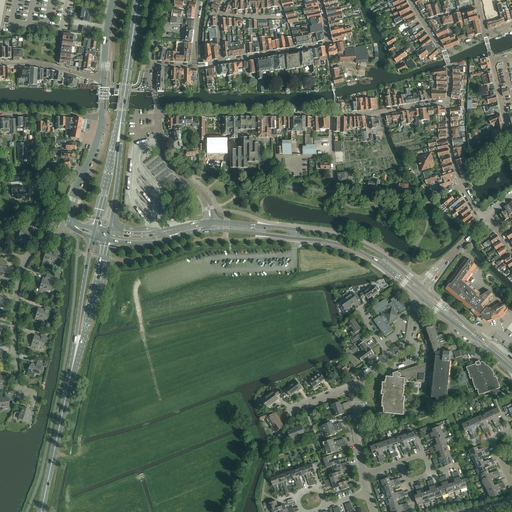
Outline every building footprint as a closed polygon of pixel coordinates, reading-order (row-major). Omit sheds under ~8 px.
[(258,0),(249,0),(250,6),(254,6),(254,9),(254,14),(258,14),(258,9),(258,5),(258,0)] [(389,4),(388,4),(389,7),(390,9),(391,8),(407,1),(406,0),(396,0),(389,4)] [(208,1),(208,3),(212,5),(211,8),(212,8),(212,9),(215,10),(216,11),(216,10),(217,10),(218,10),(220,6),(210,2),(208,1)] [(306,3),(305,3),(307,9),(310,9),(319,7),(317,2),(317,1),(306,3)] [(407,1),(391,8),(392,11),(397,9),(398,11),(409,5),(407,1)] [(417,6),(421,12),(426,9),(424,7),(422,3),(417,6)] [(437,3),(431,5),(434,17),(440,15),(440,13),(437,3)] [(502,3),(497,4),(500,14),(503,13),(504,18),(505,23),(511,20),(508,9),(503,11),(502,3)] [(226,5),(223,12),(229,14),(232,14),(232,13),(232,9),(233,9),(233,10),(233,7),(227,5),(226,5)] [(327,11),(326,11),(328,15),(337,13),(342,12),(342,10),(349,8),(350,9),(351,6),(351,5),(347,6),(339,8),(336,9),(326,11),(327,11)] [(398,11),(393,13),(393,14),(394,16),(399,14),(401,16),(412,11),(409,5),(398,11)] [(428,6),(425,6),(427,11),(428,14),(430,18),(434,17),(431,5),(428,6)] [(82,7),(81,18),(83,18),(83,21),(90,22),(92,9),(82,7)] [(467,11),(462,13),(464,19),(477,15),(476,9),(467,11)] [(172,14),(172,17),(181,18),(182,16),(183,11),(173,10),(173,12),(172,14)] [(337,13),(328,15),(329,22),(343,19),(342,12),(337,13)] [(402,17),(394,21),(396,24),(403,21),(402,20),(403,20),(404,22),(415,17),(412,12),(402,17)] [(460,13),(454,15),(455,19),(456,24),(458,23),(462,22),(463,22),(460,13)] [(446,17),(441,18),(443,25),(448,24),(454,22),(453,20),(455,19),(454,15),(452,15),(446,17)] [(477,15),(464,19),(465,23),(469,22),(472,22),(478,20),(477,15)] [(302,26),(296,27),(297,30),(302,29),(307,28),(310,27),(323,24),(321,17),(311,19),(312,23),(309,24),(306,25),(302,26)] [(405,22),(399,25),(401,28),(403,27),(405,27),(407,28),(408,28),(411,27),(419,23),(416,17),(405,23),(405,22)] [(211,18),(208,23),(211,23),(211,26),(212,29),(209,29),(210,38),(215,38),(217,38),(216,29),(216,26),(216,18),(211,18)] [(487,23),(486,23),(488,30),(488,29),(499,26),(505,23),(504,18),(501,19),(501,20),(496,21),(487,23)] [(183,25),(182,29),(186,29),(194,30),(194,29),(195,20),(185,19),(183,19),(183,25)] [(252,21),(244,20),(244,25),(244,29),(244,31),(245,31),(249,31),(249,34),(249,36),(252,36),(253,36),(253,29),(252,29),(252,21)] [(428,22),(435,33),(443,29),(442,28),(439,29),(438,27),(435,23),(434,20),(428,22)] [(478,20),(472,22),(473,28),(475,35),(481,34),(481,32),(478,20)] [(276,21),(269,21),(270,30),(277,29),(276,23),(276,21)] [(406,30),(402,32),(403,35),(405,38),(409,35),(409,36),(422,28),(419,23),(411,27),(406,30)] [(311,31),(305,32),(305,34),(311,33),(312,34),(316,33),(324,32),(324,31),(323,24),(310,27),(311,31)] [(331,29),(330,30),(332,36),(351,31),(352,30),(351,27),(348,28),(344,29),(343,26),(331,29)] [(443,29),(435,33),(439,39),(448,34),(447,34),(449,33),(447,27),(444,29),(443,29)] [(468,27),(466,27),(466,29),(468,38),(475,36),(475,35),(473,28),(473,27),(469,29),(468,27)] [(281,33),(278,34),(281,49),(287,48),(285,38),(284,37),(285,37),(283,30),(283,28),(280,29),(281,30),(281,33)] [(186,29),(185,41),(192,42),(194,30),(186,29)] [(423,29),(410,37),(411,39),(412,40),(414,41),(416,39),(417,39),(418,38),(426,32),(425,32),(423,29)] [(298,34),(293,35),(293,36),(296,47),(312,43),(311,36),(312,36),(312,34),(311,33),(305,34),(304,34),(301,35),(300,33),(300,30),(297,31),(298,34)] [(351,31),(332,36),(334,43),(343,40),(342,38),(353,35),(351,31)] [(316,38),(313,38),(313,43),(317,42),(324,41),(325,39),(324,32),(316,33),(316,34),(315,34),(316,38)] [(416,39),(414,41),(416,43),(419,40),(421,43),(429,38),(426,32),(418,38),(417,39),(416,39)] [(274,41),(272,41),(273,50),(275,50),(281,49),(278,34),(278,33),(276,33),(276,34),(277,40),(274,41)] [(456,40),(442,44),(445,49),(459,44),(458,42),(466,39),(465,33),(460,35),(459,34),(457,35),(457,36),(455,37),(456,40)] [(448,34),(439,39),(442,44),(456,40),(455,37),(457,36),(457,35),(456,34),(454,35),(453,34),(449,36),(448,34)] [(288,38),(285,38),(287,48),(287,49),(294,48),(291,37),(288,38)] [(394,37),(386,42),(388,46),(396,41),(394,37)] [(256,38),(253,38),(254,53),(256,53),(258,53),(261,52),(259,38),(256,38)] [(422,47),(417,51),(418,52),(432,42),(433,42),(429,38),(421,43),(420,44),(422,47)] [(215,43),(211,43),(211,48),(212,48),(213,60),(219,59),(217,42),(215,43)] [(343,42),(336,44),(337,49),(339,54),(339,55),(338,55),(339,62),(356,61),(356,63),(368,62),(368,60),(368,58),(367,46),(356,48),(346,49),(345,50),(343,42)] [(418,52),(417,53),(421,60),(428,56),(436,48),(432,42),(418,52)] [(334,44),(328,46),(330,56),(339,54),(337,49),(336,49),(335,44),(334,44)] [(325,47),(318,49),(321,66),(324,65),(325,64),(324,61),(323,60),(327,60),(326,56),(325,47)] [(436,48),(428,56),(431,60),(440,53),(436,48)] [(160,49),(157,61),(164,61),(167,49),(160,49)] [(318,49),(312,50),(315,66),(321,66),(318,49)] [(302,53),(300,53),(301,67),(305,67),(312,66),(312,74),(314,74),(314,77),(317,76),(317,73),(316,67),(315,68),(315,66),(312,50),(308,51),(302,53)] [(403,50),(393,58),(397,63),(407,56),(408,55),(407,53),(406,54),(403,50)] [(83,68),(83,70),(90,71),(92,55),(93,52),(86,51),(85,55),(83,68)] [(176,62),(184,63),(184,62),(185,53),(176,52),(176,62)] [(286,56),(287,69),(287,71),(289,70),(297,69),(301,68),(301,67),(300,53),(294,54),(289,55),(286,56)] [(279,57),(273,58),(273,71),(275,71),(281,70),(287,69),(286,56),(279,57)] [(60,61),(60,64),(66,65),(66,66),(70,66),(71,59),(60,57),(60,58),(60,61)] [(265,59),(256,60),(258,72),(258,73),(258,80),(260,93),(264,93),(262,79),(263,79),(262,73),(267,72),(271,71),(273,71),(273,58),(271,58),(268,58),(265,59)] [(488,58),(480,60),(481,65),(481,68),(482,69),(482,70),(490,69),(488,58)] [(237,63),(232,64),(233,76),(233,78),(236,78),(236,74),(238,74),(238,73),(243,73),(243,69),(243,68),(242,62),(237,63)] [(397,69),(396,69),(397,71),(398,70),(399,73),(408,69),(405,64),(397,68),(397,69)] [(219,71),(216,72),(217,76),(220,76),(227,75),(226,65),(219,66),(219,71)] [(470,74),(469,74),(470,79),(471,78),(482,76),(483,76),(482,72),(483,72),(482,71),(474,73),(474,71),(474,67),(470,66),(470,72),(470,74)] [(206,68),(207,79),(216,78),(215,74),(215,72),(215,67),(206,68)] [(10,68),(2,68),(2,77),(4,77),(4,79),(6,79),(6,80),(10,80),(10,68)] [(19,68),(19,79),(29,79),(30,69),(19,68)] [(30,69),(29,79),(29,85),(37,85),(37,81),(38,69),(30,68),(30,69)] [(338,68),(332,70),(334,79),(344,76),(344,74),(340,75),(339,73),(338,68)] [(44,70),(44,78),(49,79),(49,81),(54,80),(56,72),(44,70)] [(56,72),(54,80),(61,82),(60,84),(63,85),(64,79),(61,78),(62,74),(56,72)] [(67,74),(65,82),(68,83),(67,87),(71,88),(71,86),(75,87),(77,81),(75,80),(76,77),(67,74)] [(483,76),(482,76),(484,86),(494,84),(491,74),(483,76)] [(344,76),(334,79),(335,84),(343,82),(342,79),(345,79),(344,76)] [(404,95),(397,96),(398,100),(399,106),(406,104),(405,98),(412,97),(412,96),(412,94),(411,94),(411,93),(410,88),(406,89),(407,94),(404,95)] [(502,90),(502,91),(503,97),(510,94),(511,94),(509,88),(507,89),(502,90)] [(425,91),(418,93),(420,102),(428,100),(426,94),(425,91)] [(431,91),(431,93),(429,94),(426,94),(428,100),(432,100),(446,99),(447,92),(431,91)] [(412,96),(412,97),(413,103),(420,102),(418,93),(417,93),(413,93),(413,96),(412,96)] [(486,98),(483,98),(485,105),(489,104),(497,102),(496,96),(486,97),(486,98)] [(368,98),(357,99),(358,111),(363,111),(364,111),(369,110),(368,99),(368,98)] [(377,98),(368,99),(369,110),(370,110),(378,109),(377,98)] [(467,100),(467,110),(472,109),(476,108),(477,108),(476,104),(472,104),(472,100),(467,100)] [(487,106),(484,107),(485,112),(493,111),(499,109),(498,104),(487,106)] [(435,107),(426,108),(428,118),(430,117),(430,115),(435,114),(435,107)] [(435,107),(435,114),(435,115),(436,115),(435,121),(438,120),(438,115),(442,115),(442,113),(446,113),(445,107),(441,108),(441,107),(435,107)] [(426,108),(419,109),(421,121),(425,120),(426,124),(428,124),(428,120),(428,118),(426,108)] [(415,110),(409,111),(411,122),(413,121),(413,117),(416,117),(416,123),(415,123),(416,128),(420,127),(419,123),(419,116),(418,110),(415,110)] [(500,114),(488,119),(491,125),(492,124),(493,127),(498,126),(502,124),(500,114)] [(174,125),(172,125),(172,130),(174,130),(173,129),(176,128),(176,125),(178,125),(178,128),(179,128),(182,128),(182,125),(182,124),(182,117),(174,117),(174,125)] [(193,118),(182,117),(182,124),(193,124),(193,126),(196,126),(196,127),(199,127),(200,121),(193,121),(193,118)] [(238,117),(223,117),(223,135),(230,135),(230,138),(231,138),(231,139),(238,138),(238,117)] [(256,117),(239,117),(239,130),(245,130),(256,130),(256,117)] [(266,117),(259,117),(259,138),(266,138),(272,138),(272,133),(272,130),(271,131),(271,129),(268,129),(268,118),(266,117)] [(271,117),(268,117),(268,118),(268,129),(271,129),(274,129),(274,133),(272,133),(272,138),(277,138),(277,135),(277,130),(276,130),(276,129),(276,118),(274,117),(271,117)] [(306,117),(298,117),(298,131),(306,131),(306,117)] [(320,117),(319,117),(320,129),(329,129),(329,117),(320,117)] [(66,118),(65,129),(65,130),(70,130),(80,132),(80,130),(82,120),(75,119),(71,119),(71,118),(66,118)] [(374,118),(369,119),(370,129),(376,128),(376,127),(380,126),(378,118),(374,118)] [(9,119),(0,119),(1,129),(1,132),(9,132),(9,129),(9,119)] [(492,129),(487,132),(491,140),(493,139),(494,138),(494,139),(495,139),(496,139),(496,138),(496,137),(504,134),(504,132),(505,132),(504,129),(503,129),(502,124),(498,126),(498,129),(493,131),(492,129)] [(174,133),(171,133),(173,143),(176,142),(181,141),(182,141),(182,133),(181,129),(178,129),(178,130),(177,128),(176,128),(173,129),(174,130),(174,132),(174,133)] [(80,132),(70,130),(70,131),(73,132),(72,138),(79,139),(81,132),(80,132)] [(286,141),(283,141),(283,155),(303,154),(303,155),(317,154),(317,151),(317,144),(316,144),(316,145),(314,145),(309,145),(306,146),(306,133),(300,134),(292,134),(292,141),(286,141)] [(460,137),(452,139),(453,146),(463,145),(464,145),(463,137),(460,137)] [(256,144),(256,140),(256,138),(242,138),(242,148),(237,148),(231,148),(231,151),(231,168),(248,168),(248,162),(259,162),(259,144),(256,144)] [(209,141),(204,141),(204,152),(209,152),(209,153),(223,152),(226,152),(226,148),(226,140),(209,141)] [(24,144),(16,144),(16,148),(18,148),(18,160),(27,159),(27,153),(28,153),(27,147),(24,147),(24,144)] [(429,148),(429,150),(429,152),(435,151),(434,149),(438,148),(438,150),(448,148),(448,144),(429,148)] [(187,146),(182,146),(183,149),(183,150),(184,150),(185,150),(185,152),(186,155),(199,154),(199,148),(193,149),(193,148),(191,149),(190,147),(187,147),(187,146)] [(448,149),(438,151),(439,157),(444,156),(444,155),(449,154),(448,149)] [(342,152),(335,153),(336,163),(343,162),(342,152)] [(431,153),(417,157),(422,171),(435,166),(431,153)] [(53,170),(69,170),(69,167),(71,167),(71,161),(70,161),(70,159),(62,159),(62,161),(62,163),(61,163),(60,163),(59,164),(58,165),(58,166),(58,167),(57,167),(57,166),(53,166),(53,168),(53,170)] [(452,163),(442,166),(444,173),(453,169),(451,163),(452,163)] [(466,168),(459,170),(460,175),(461,176),(462,176),(463,178),(468,176),(467,175),(469,174),(469,173),(468,169),(466,169),(466,168)] [(440,174),(425,179),(426,184),(437,180),(438,183),(449,180),(449,179),(455,176),(453,169),(444,173),(440,174)] [(345,173),(338,173),(338,181),(339,181),(346,180),(346,177),(348,177),(348,178),(352,177),(352,171),(346,172),(346,173),(345,173)] [(369,181),(368,186),(374,187),(373,190),(379,191),(381,181),(374,180),(374,182),(369,181)] [(449,180),(438,183),(440,189),(451,185),(451,184),(449,180)] [(399,184),(398,191),(408,192),(409,185),(399,184)] [(15,187),(11,187),(12,192),(12,196),(17,196),(17,200),(24,200),(24,202),(29,201),(28,191),(25,191),(25,190),(22,190),(22,187),(15,187)] [(445,212),(444,212),(447,214),(451,210),(464,200),(460,195),(450,204),(452,206),(449,208),(445,212)] [(444,204),(439,208),(442,211),(447,207),(450,205),(449,204),(454,200),(451,196),(443,202),(444,204)] [(456,211),(452,215),(453,216),(455,215),(455,216),(459,213),(458,213),(467,206),(464,201),(454,209),(456,211)] [(163,203),(161,205),(162,208),(164,211),(168,211),(170,209),(171,209),(171,206),(171,205),(168,202),(166,202),(165,202),(164,202),(163,203)] [(462,216),(456,221),(457,222),(470,213),(467,207),(460,213),(462,216)] [(505,211),(499,215),(504,222),(509,219),(505,211)] [(470,213),(457,222),(458,224),(463,221),(464,223),(472,217),(470,213)] [(472,217),(464,223),(469,228),(471,225),(471,224),(474,221),(475,221),(472,217)] [(22,226),(19,237),(24,238),(23,241),(30,243),(33,232),(27,230),(28,227),(22,226)] [(492,238),(483,245),(484,246),(485,245),(487,244),(489,245),(491,246),(500,239),(497,235),(496,234),(491,237),(492,238)] [(493,250),(487,254),(489,257),(494,254),(496,252),(497,251),(496,251),(503,246),(500,241),(493,246),(495,248),(493,250)] [(499,254),(494,258),(496,261),(501,258),(500,257),(507,252),(504,247),(497,252),(499,254)] [(46,251),(43,262),(49,264),(50,261),(55,263),(59,252),(54,250),(53,253),(46,251)] [(497,262),(496,263),(498,265),(502,263),(505,261),(507,264),(511,260),(511,259),(509,255),(503,259),(497,262)] [(0,280),(4,281),(9,282),(11,275),(9,275),(10,268),(5,267),(7,261),(0,259),(0,280)] [(450,284),(445,289),(478,318),(480,316),(482,318),(481,319),(488,322),(500,318),(508,309),(505,305),(503,305),(501,303),(501,302),(491,311),(488,310),(487,308),(485,306),(494,296),(490,291),(484,294),(482,294),(466,281),(473,272),(474,272),(478,267),(471,260),(468,261),(466,260),(448,283),(450,284)] [(511,260),(507,264),(501,268),(502,270),(505,268),(505,267),(508,266),(510,269),(511,268),(511,267),(511,260)] [(43,279),(39,291),(45,293),(46,290),(51,291),(54,282),(58,283),(59,277),(47,273),(46,276),(44,276),(43,279)] [(363,291),(359,294),(363,299),(366,296),(368,298),(374,294),(375,295),(378,293),(378,292),(380,290),(380,289),(378,287),(377,286),(375,288),(375,287),(374,287),(371,289),(370,288),(364,292),(363,291)] [(345,298),(340,302),(341,303),(343,307),(341,308),(344,313),(349,310),(348,309),(358,301),(360,299),(355,292),(353,294),(353,293),(352,293),(349,295),(348,292),(343,296),(345,298)] [(373,308),(377,314),(380,312),(382,316),(380,317),(380,316),(374,320),(385,336),(391,332),(386,324),(389,322),(389,323),(399,316),(396,313),(399,311),(400,313),(406,308),(397,296),(391,300),(392,302),(389,304),(385,299),(373,308)] [(38,308),(35,320),(41,322),(42,319),(47,320),(51,309),(45,307),(44,310),(38,308)] [(355,319),(346,325),(349,328),(350,327),(353,331),(350,333),(352,336),(349,338),(352,343),(360,339),(359,335),(363,332),(357,323),(357,322),(355,319)] [(35,336),(31,347),(37,349),(38,346),(43,348),(47,336),(41,335),(40,337),(35,336)] [(364,353),(358,356),(362,362),(367,358),(368,359),(374,354),(369,348),(368,349),(364,342),(359,346),(364,353)] [(31,363),(27,375),(33,377),(34,374),(39,375),(43,364),(37,362),(36,365),(31,363)] [(342,362),(333,369),(339,378),(343,375),(343,376),(349,372),(349,371),(351,369),(347,363),(344,365),(342,362)] [(317,376),(309,382),(314,388),(325,380),(320,372),(316,375),(317,376)] [(293,384),(285,390),(290,396),(298,390),(299,391),(302,388),(296,380),(292,383),(293,384)] [(273,392),(261,401),(267,408),(279,400),(277,397),(280,394),(279,392),(276,388),(272,391),(273,392)] [(2,395),(0,395),(0,407),(2,407),(3,411),(9,410),(8,398),(2,399),(2,395)] [(340,402),(331,405),(333,411),(350,405),(348,402),(341,405),(340,402)] [(350,405),(333,411),(335,417),(344,414),(343,411),(351,409),(350,405)] [(19,406),(17,413),(20,414),(19,419),(30,422),(32,416),(29,416),(30,410),(19,406)] [(498,408),(492,411),(499,427),(502,426),(498,417),(501,416),(500,414),(498,408)] [(492,411),(486,414),(489,421),(493,420),(497,429),(499,427),(492,411)] [(267,413),(260,416),(261,420),(265,418),(276,432),(284,426),(274,413),(268,418),(267,413)] [(486,414),(480,416),(487,433),(490,431),(486,423),(489,421),(486,414)] [(480,416),(474,419),(478,427),(481,425),(485,434),(487,433),(480,416)] [(473,417),(467,420),(468,422),(476,438),(478,437),(474,428),(478,427),(474,419),(473,417)] [(325,425),(322,425),(325,432),(342,426),(341,423),(340,423),(333,425),(332,423),(333,423),(334,422),(334,421),(333,420),(332,420),(327,422),(328,424),(325,425)] [(468,422),(462,425),(466,432),(469,431),(473,439),(476,438),(468,422)] [(295,429),(288,431),(291,441),(305,436),(301,425),(295,427),(295,429)] [(342,426),(325,432),(327,438),(336,434),(335,432),(343,429),(342,426)] [(434,433),(425,436),(426,439),(443,433),(441,427),(433,430),(434,433)] [(414,432),(408,434),(410,442),(414,441),(417,450),(420,449),(415,435),(414,432)] [(443,433),(426,439),(427,442),(436,439),(437,442),(445,439),(443,433)] [(408,434),(401,436),(407,453),(410,452),(407,443),(410,442),(408,434)] [(401,436),(395,438),(398,446),(401,445),(405,454),(407,453),(401,436)] [(395,438),(389,440),(395,457),(398,456),(395,447),(398,446),(395,438)] [(333,440),(323,443),(325,449),(345,442),(344,439),(337,442),(335,442),(333,440)] [(438,445),(429,448),(430,451),(447,445),(445,439),(437,442),(438,445)] [(389,440),(383,442),(386,450),(389,449),(392,458),(395,457),(389,440)] [(345,442),(325,449),(328,455),(337,452),(337,451),(337,448),(339,448),(346,446),(345,442)] [(383,442),(377,444),(383,462),(386,461),(383,452),(386,450),(383,442)] [(377,444),(371,447),(373,455),(377,454),(380,462),(383,462),(377,444)] [(447,445),(430,451),(431,454),(440,451),(441,454),(449,451),(447,445)] [(470,454),(468,455),(470,458),(472,457),(488,450),(487,447),(478,451),(477,447),(469,451),(470,454)] [(488,450),(472,457),(475,463),(482,459),(481,456),(490,452),(488,450)] [(442,457),(433,461),(434,463),(451,458),(449,451),(441,454),(442,457)] [(330,456),(323,458),(327,468),(332,467),(332,466),(334,466),(333,463),(335,462),(333,458),(331,459),(330,456)] [(451,458),(434,463),(435,466),(444,463),(445,467),(453,464),(451,458)] [(482,459),(475,463),(477,469),(494,461),(492,459),(484,463),(482,459)] [(334,466),(332,466),(332,467),(333,470),(348,465),(347,462),(341,464),(339,461),(335,462),(333,463),(334,466)] [(494,461),(477,469),(480,475),(488,471),(486,468),(495,464),(494,461)] [(312,464),(306,466),(313,485),(315,484),(315,483),(313,476),(312,477),(311,473),(315,472),(312,465),(312,464)] [(348,465),(333,470),(334,474),(336,473),(337,476),(339,476),(344,474),(343,470),(351,467),(350,464),(348,465)] [(306,466),(300,468),(303,476),(306,475),(307,478),(309,484),(310,486),(313,485),(306,466)] [(300,468),(294,470),(301,489),(304,488),(303,487),(301,480),(299,477),(303,476),(300,468)] [(294,470),(288,472),(291,480),(295,479),(296,482),(295,482),(297,488),(298,490),(301,489),(294,470)] [(488,471),(480,475),(483,481),(499,473),(498,470),(489,474),(488,471)] [(288,472),(283,474),(289,493),(292,492),(289,484),(288,481),(291,480),(288,472)] [(458,472),(455,473),(461,490),(467,488),(464,480),(461,481),(458,472)] [(331,479),(324,482),(325,485),(341,479),(339,476),(337,476),(336,473),(334,474),(329,476),(331,479)] [(455,483),(452,484),(455,492),(461,490),(455,473),(452,474),(455,483)] [(499,473),(483,481),(485,487),(493,483),(492,480),(500,476),(499,473)] [(283,474),(277,476),(279,484),(283,483),(284,486),(286,494),(289,493),(283,474)] [(277,476),(271,478),(277,495),(280,494),(277,488),(276,485),(279,484),(277,476)] [(445,476),(443,477),(448,494),(455,492),(452,484),(449,485),(445,476)] [(443,487),(440,488),(442,496),(448,494),(443,477),(440,478),(443,487)] [(389,478),(381,481),(383,487),(400,481),(399,479),(390,482),(389,478)] [(341,479),(325,485),(326,488),(333,485),(334,489),(339,488),(339,487),(341,487),(340,484),(342,483),(341,479)] [(442,496),(440,488),(436,489),(433,480),(430,481),(436,498),(442,496)] [(341,487),(339,487),(339,488),(340,491),(356,486),(354,483),(348,485),(347,481),(342,483),(340,484),(341,487)] [(400,481),(383,487),(385,493),(393,491),(392,487),(401,484),(400,481)] [(431,491),(427,492),(430,500),(436,498),(430,481),(428,482),(431,491)] [(420,482),(417,483),(418,485),(424,502),(425,505),(431,503),(430,500),(427,492),(424,493),(421,484),(420,482)] [(493,483),(485,487),(488,492),(505,485),(503,482),(495,486),(493,483)] [(416,496),(415,496),(416,499),(418,504),(418,507),(425,505),(424,502),(418,485),(416,486),(415,486),(416,488),(418,495),(416,496)] [(505,485),(488,492),(491,498),(499,495),(497,492),(506,488),(505,485)] [(393,491),(385,493),(387,500),(405,494),(404,491),(395,494),(393,491)] [(405,494),(387,500),(390,506),(398,503),(397,500),(406,496),(405,494)] [(273,500),(269,501),(269,503),(270,506),(269,506),(270,511),(272,510),(272,511),(275,511),(278,511),(280,511),(278,508),(279,508),(277,504),(276,501),(274,502),(273,500)] [(398,503),(390,506),(392,511),(409,506),(408,503),(399,506),(398,503)]
